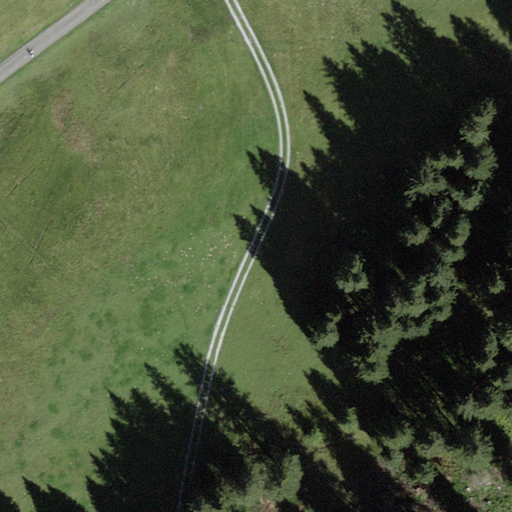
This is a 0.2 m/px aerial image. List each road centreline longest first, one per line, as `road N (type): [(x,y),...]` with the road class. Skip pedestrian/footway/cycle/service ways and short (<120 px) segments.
road 1 (track): [(186,511),(211,363),(284,164),(276,94),(230,0)]
road 2 (track): [(0,74),(97,0)]
